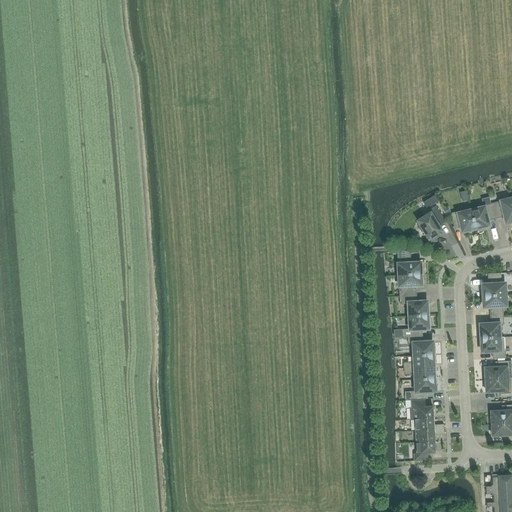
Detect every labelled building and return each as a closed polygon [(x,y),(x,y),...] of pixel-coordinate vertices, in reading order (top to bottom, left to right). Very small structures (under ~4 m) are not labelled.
[(511,223),(511,200),(511,199),(491,204),(494,219),(504,216),(506,223),(508,223),(509,224),(511,223)] [(494,219),(491,204),(484,206),(484,208),(471,211),(476,230),(483,228),(483,227),(489,225),(487,220),(494,219)] [(423,230),(429,239),(436,235),(437,235),(441,232),(442,231),(439,226),(445,222),(435,207),(428,211),(430,213),(417,221),(419,223),(417,224),(421,231),(423,230)] [(476,230),(471,211),(458,214),(458,212),(451,214),(455,228),(461,227),(462,232),(468,230),(469,232),(476,230)] [(406,252),(398,252),(399,275),(422,274),(422,265),(420,265),(420,263),(414,263),(414,260),(411,260),(410,254),(406,252)] [(387,278),(397,278),(396,270),(387,270),(387,278)] [(422,274),(399,275),(400,297),(416,296),(415,286),(421,285),(421,283),(423,283),(422,274)] [(481,288),(482,296),(505,295),(505,284),(501,284),(501,274),(488,274),(489,285),(483,285),(483,287),(481,288)] [(506,306),(505,295),(482,296),(482,305),(484,305),(484,308),(490,307),(491,317),(503,317),(502,306),(506,306)] [(416,296),(400,297),(401,304),(409,303),(409,317),(429,315),(429,308),(427,308),(427,302),(416,302),(416,296)] [(410,330),(402,330),(402,337),(408,337),(422,336),(422,329),(428,329),(428,323),(430,323),(429,315),(409,317),(410,330)] [(503,324),(503,317),(491,317),(491,324),(480,325),(481,331),(479,331),(480,339),(500,337),(499,324),(503,324)] [(422,336),(408,337),(408,344),(413,344),(414,356),(435,355),(434,348),(433,348),(433,342),(423,343),(422,336)] [(504,337),(500,337),(480,339),(480,346),(482,346),(482,352),(492,351),(493,358),(505,358),(504,337)] [(435,355),(414,356),(414,368),(434,367),(434,365),(435,365),(435,355)] [(484,381),(511,379),(511,373),(511,361),(498,362),(498,368),(485,369),(486,373),(483,374),(484,381)] [(434,367),(414,368),(415,380),(436,378),(436,368),(434,368),(434,367)] [(416,392),(405,392),(406,399),(426,398),(425,392),(435,391),(435,386),(437,386),(436,378),(415,380),(416,392)] [(511,379),(484,381),(484,388),(486,388),(487,392),(499,392),(500,398),(511,397),(511,379)] [(411,408),(409,408),(410,420),(415,420),(434,419),(433,407),(425,407),(425,400),(411,401),(411,408)] [(490,424),(511,423),(511,405),(504,406),(504,412),(492,412),(492,417),(490,417),(490,424)] [(434,419),(415,420),(415,431),(434,430),(437,430),(444,430),(444,425),(439,425),(434,425),(434,419)] [(511,423),(490,424),(490,432),(493,431),(493,436),(506,435),(506,442),(511,441),(511,423)] [(434,430),(415,431),(416,443),(435,442),(434,435),(440,435),(445,435),(444,430),(437,430),(434,430)] [(417,454),(414,454),(414,461),(428,461),(428,454),(435,453),(435,442),(416,443),(417,454)] [(486,491),(511,489),(511,477),(511,476),(492,477),(492,484),(491,486),(486,487),(486,491)] [(492,503),(511,501),(511,489),(486,491),(486,494),(491,494),(493,496),(493,501),(492,503)] [(493,511),(511,511),(511,501),(492,503),(487,503),(487,507),(492,507),(493,508),(493,511)]
